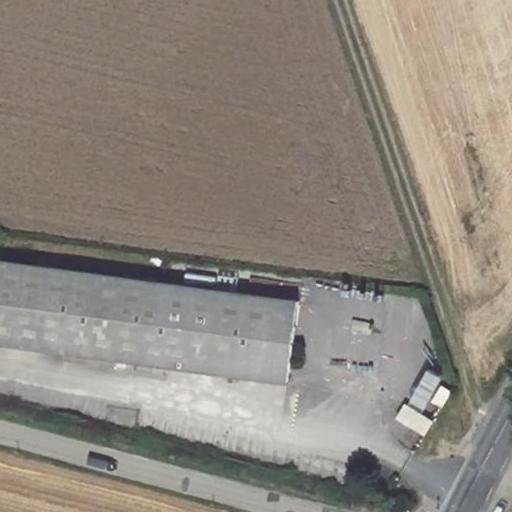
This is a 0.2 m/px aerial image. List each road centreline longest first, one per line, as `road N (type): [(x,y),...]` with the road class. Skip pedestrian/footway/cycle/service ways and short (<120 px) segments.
road 1 (track): [(496,441),(344,0)]
road 2 (unclassified): [(0,431),(307,511)]
